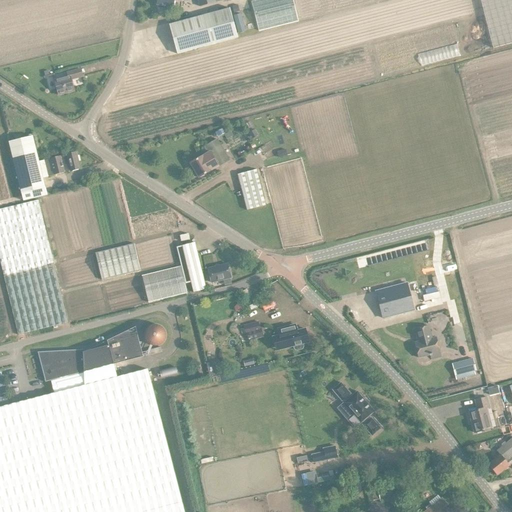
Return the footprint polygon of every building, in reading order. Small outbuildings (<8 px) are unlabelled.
[(292,0),(298,20),(337,11),(334,0),(292,0)] [(177,54),(237,37),(229,8),(169,24),(177,54)] [(242,13),(234,15),(239,33),(246,31),(242,13)] [(54,80),(58,95),(74,90),(71,79),(82,76),(80,69),(66,73),(67,76),(54,80)] [(251,138),(258,134),(254,129),(248,133),(251,138)] [(8,142),(19,184),(21,193),(45,187),(42,178),(54,175),(64,172),(70,171),(80,169),(76,152),(66,154),(66,155),(60,156),(38,161),(32,134),(28,135),(28,137),(8,142)] [(190,163),(198,178),(199,177),(204,176),(204,175),(211,170),(218,166),(229,160),(217,139),(206,145),(210,152),(203,156),(190,163)] [(277,151),(278,157),(287,155),(285,149),(277,151)] [(247,210),(266,205),(256,170),(237,174),(247,210)] [(39,199),(0,208),(0,263),(17,335),(69,323),(39,199)] [(193,292),(206,289),(194,242),(182,245),(190,282),(193,292)] [(211,282),(231,278),(227,264),(207,268),(211,282)] [(382,318),(413,310),(406,283),(375,291),(382,318)] [(245,333),(246,332),(248,340),(263,336),(261,328),(260,328),(258,322),(243,326),(245,333)] [(165,325),(149,324),(149,344),(165,345),(165,325)] [(302,344),(308,342),(305,329),(292,332),(290,325),(278,329),(281,342),(287,341),(289,347),(293,346),(294,348),(295,350),(297,350),(299,350),(301,349),(302,348),(303,346),(302,344)] [(142,357),(135,327),(107,340),(108,346),(99,349),(91,353),(89,349),(37,352),(45,382),(50,380),(113,365),(114,364),(113,364),(142,357)] [(428,327),(414,331),(417,343),(414,344),(418,359),(429,356),(430,360),(440,358),(439,353),(435,338),(431,339),(428,327)] [(145,356),(161,352),(160,347),(144,351),(145,356)] [(455,376),(475,371),(472,359),(452,365),(455,376)] [(208,372),(221,369),(219,362),(207,365),(208,372)] [(50,380),(54,393),(0,406),(0,511),(184,511),(147,369),(116,377),(113,365),(50,380)] [(343,403),(353,414),(347,419),(354,428),(360,423),(362,421),(364,423),(362,424),(372,436),(380,428),(370,417),(369,419),(367,417),(374,411),(357,391),(350,397),(348,395),(350,393),(341,382),(332,390),(342,401),(343,399),(345,401),(343,403)] [(474,432),(492,427),(487,407),(489,407),(487,397),(476,399),(478,409),(469,412),(474,432)] [(507,418),(500,420),(504,434),(511,432),(507,418)] [(506,462),(511,456),(511,438),(496,452),(499,455),(488,465),(497,476),(508,467),(506,462)] [(323,452),(311,454),(313,463),(337,457),(335,446),(326,447),(327,451),(323,452)] [(305,485),(329,479),(328,473),(318,476),(316,470),(301,473),(305,485)] [(380,500),(400,496),(397,482),(377,487),(380,500)] [(425,507),(427,510),(424,511),(447,511),(451,510),(442,498),(432,506),(430,503),(425,507)]
